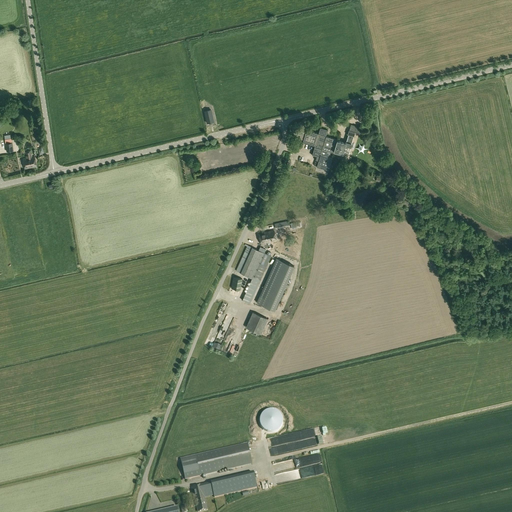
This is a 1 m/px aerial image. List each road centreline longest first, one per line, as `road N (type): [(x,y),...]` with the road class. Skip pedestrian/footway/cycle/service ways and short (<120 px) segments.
road 1 (tertiary): [(53,172),(511,63)]
road 2 (track): [(137,511),(170,404),(278,166),(283,119)]
road 3 (unclassified): [(53,172),(28,0)]
